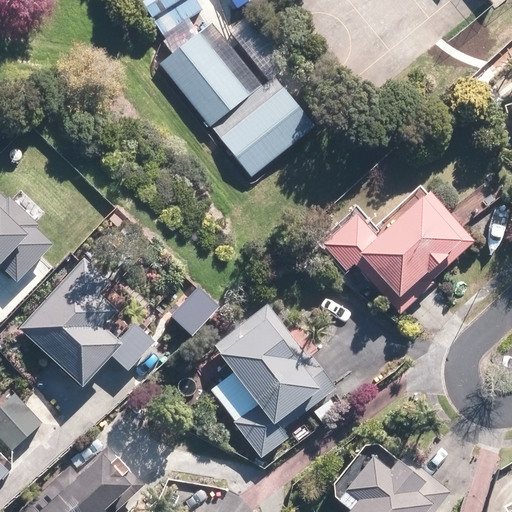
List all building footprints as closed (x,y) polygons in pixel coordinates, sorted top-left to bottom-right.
[(196,11),(188,0),(134,0),(157,35),(196,11)] [(227,0),(240,12),(252,0),(227,0)] [(486,0),(497,13),(511,0),(486,0)] [(162,72),(205,126),(245,96),(202,41),(162,72)] [(280,94),(218,135),(242,171),(304,130),(280,94)] [(374,235),(357,216),(325,246),(351,274),(356,269),(399,315),(419,297),(412,289),(444,259),(451,267),(474,245),(423,190),(374,235)] [(0,264),(17,280),(52,243),(0,193),(0,264)] [(74,268),(16,329),(80,389),(110,357),(126,371),(152,344),(133,326),(116,343),(99,327),(117,309),(74,268)] [(214,307),(200,292),(180,311),(194,326),(214,307)] [(205,390),(258,460),(285,439),(279,431),(334,390),(269,304),(211,347),(215,353),(196,367),(210,386),(205,390)] [(0,403),(0,477),(18,459),(12,453),(41,423),(10,393),(0,403)] [(343,411),(331,397),(311,414),(323,428),(343,411)] [(435,511),(450,494),(402,456),(398,461),(377,444),(360,446),(323,493),(345,511),(344,511),(435,511)] [(68,463),(18,511),(118,511),(144,487),(103,445),(76,471),(68,463)] [(511,511),(511,500),(492,511),(511,511)]
